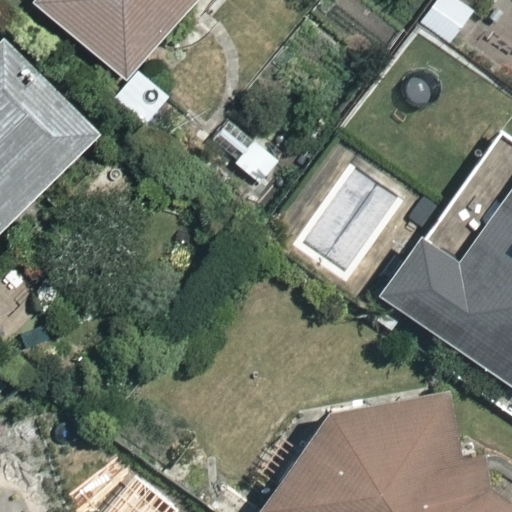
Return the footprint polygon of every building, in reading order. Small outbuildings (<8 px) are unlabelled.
[(44,0),(38,7),(135,90),(212,0),(44,0)] [(472,4),(465,0),(418,0),(409,18),(451,42),(472,4)] [(8,37),(0,44),(0,242),(107,142),(8,37)] [(282,153),(247,129),(223,165),(259,188),(282,153)] [(511,143),(440,246),(400,217),(358,277),(511,385),(511,143)] [(328,223),(291,195),(265,228),(302,257),(328,223)] [(511,511),(511,485),(471,457),(451,402),(328,408),(265,501),(282,511),(511,511)]
